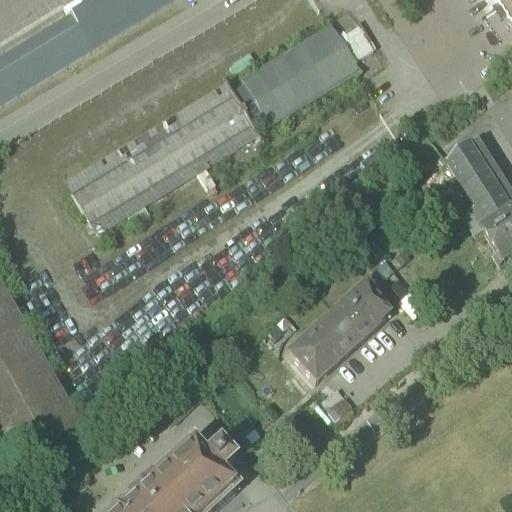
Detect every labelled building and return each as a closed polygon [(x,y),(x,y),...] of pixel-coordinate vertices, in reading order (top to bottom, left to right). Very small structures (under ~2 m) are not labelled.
[(103,0),(0,63),(0,111),(184,0),(103,0)] [(511,0),(495,0),(500,8),(511,0)] [(511,0),(500,8),(511,27),(511,0)] [(329,34),(239,90),(242,94),(230,101),(224,91),(62,190),(96,243),(256,145),(252,137),(264,130),(266,133),(355,78),(356,78),(351,70),(371,57),(355,30),(334,42),(329,34)] [(511,190),(483,144),(471,152),(484,172),(502,201),(508,197),(511,203),(511,190)] [(447,166),(460,187),(484,172),(471,152),(468,148),(447,166)] [(374,156),(359,169),(366,179),(382,166),(374,156)] [(478,215),(473,219),(485,239),(500,263),(493,267),(498,275),(511,265),(511,203),(508,197),(502,201),(484,172),(460,187),(478,215)] [(476,245),(485,239),(473,219),(463,225),(476,245)] [(364,290),(330,320),(357,351),(391,320),(364,290)] [(0,291),(0,459),(8,474),(78,434),(11,311),(0,291)] [(314,389),(357,351),(330,320),(287,359),(314,389)] [(335,396),(320,409),(338,429),(353,416),(335,396)] [(211,511),(233,491),(223,480),(234,470),(215,449),(202,461),(188,446),(141,490),(138,486),(124,499),(126,502),(115,511),(211,511)]
